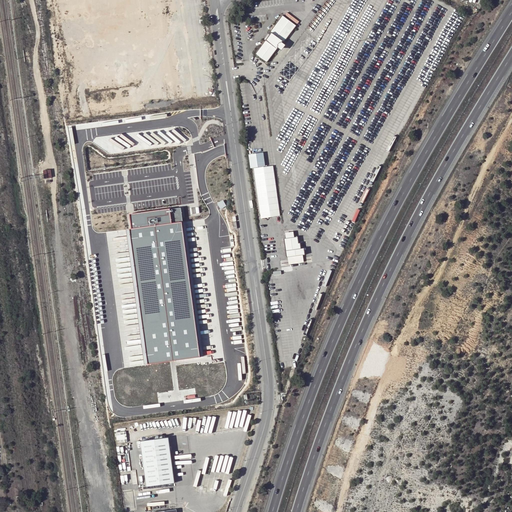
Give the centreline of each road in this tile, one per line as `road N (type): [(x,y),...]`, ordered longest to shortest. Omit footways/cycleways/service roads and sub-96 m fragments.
road 1 (motorway): [(511,11),(428,148),(347,306),(272,511)]
road 2 (track): [(101,511),(32,0)]
road 3 (motorway): [(298,511),(366,323),(511,59)]
road 4 (residential): [(234,511),(269,392),(230,112)]
